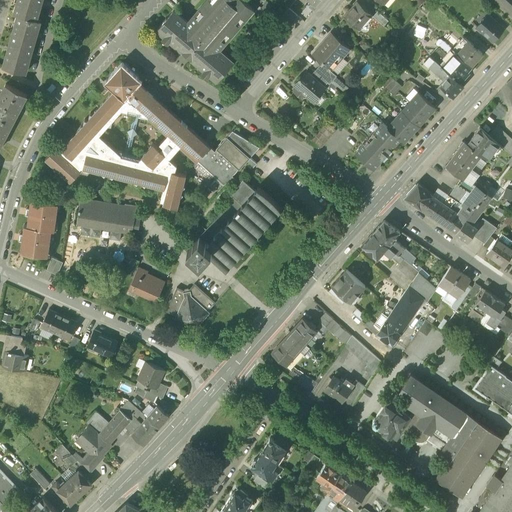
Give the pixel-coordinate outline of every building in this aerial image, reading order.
[(17,0),(14,13),(18,14),(37,19),(39,10),(41,0),(17,0)] [(195,63),(217,82),(223,74),(221,72),(224,69),(226,70),(233,63),(219,50),(221,48),(219,46),(223,41),(225,43),(232,35),(230,33),(233,30),(235,31),(236,31),(233,29),(237,25),(239,27),(249,15),(247,13),(252,8),(242,0),(207,0),(210,2),(206,5),(204,4),(206,6),(202,10),(200,8),(193,16),(196,18),(192,22),(190,20),(187,23),(173,11),(166,19),(168,21),(165,24),(163,22),(157,30),(179,49),(180,46),(185,50),(183,52),(183,53),(185,50),(192,57),(190,59),(191,59),(193,57),(197,61),(195,63)] [(308,7),(313,12),(322,2),(319,0),(314,0),(312,2),(308,7)] [(498,0),(509,10),(511,6),(511,0),(498,0)] [(344,17),(359,29),(366,21),(366,22),(372,14),(357,2),(344,17)] [(288,8),(285,12),(293,19),(296,15),(288,8)] [(373,16),(384,26),(388,20),(377,11),(373,16)] [(289,24),(293,19),(285,12),(281,17),(289,24)] [(41,20),(37,19),(18,14),(3,66),(26,72),(28,64),(28,63),(38,28),(38,29),(41,20)] [(476,27),(492,42),(504,29),(487,14),(476,27)] [(285,28),(289,24),(281,17),(277,21),(285,28)] [(454,28),(462,35),(467,30),(458,23),(454,28)] [(422,38),(426,28),(417,24),(413,34),(422,38)] [(331,69),(332,69),(332,68),(331,67),(341,56),(342,57),(350,48),(332,33),(321,45),(320,45),(312,54),(321,62),(321,63),(322,63),(323,62),(331,69)] [(453,49),(471,66),(482,53),(464,37),(453,49)] [(434,59),(460,83),(460,82),(469,72),(468,70),(471,66),(453,49),(443,40),(429,55),(434,59)] [(424,61),(429,65),(434,59),(429,55),(424,61)] [(331,67),(332,68),(342,57),(341,56),(331,67)] [(347,62),(342,57),(332,68),(338,73),(347,62)] [(451,95),(453,96),(464,85),(460,82),(460,83),(434,59),(429,65),(445,79),(440,85),(451,95)] [(104,82),(110,87),(124,100),(127,98),(148,116),(168,134),(180,145),(196,160),(197,160),(209,146),(210,145),(140,83),(142,81),(140,79),(141,77),(136,73),(135,74),(136,72),(131,68),(130,69),(129,68),(130,67),(125,63),(124,64),(122,62),(104,82)] [(330,70),(331,69),(323,62),(322,63),(330,70)] [(321,63),(315,71),(323,78),(330,70),(322,63),(321,63)] [(305,94),(312,100),(318,94),(320,93),(325,88),(324,86),(311,75),(306,71),(301,77),(300,77),(299,78),(294,85),(297,87),(293,92),(301,98),(305,94)] [(328,82),(323,78),(315,71),(311,75),(324,86),(328,82)] [(381,84),(385,88),(393,79),(388,75),(381,84)] [(397,82),(393,79),(385,88),(390,92),(397,82)] [(402,86),(397,82),(390,92),(394,95),(402,86)] [(6,83),(0,94),(0,116),(12,123),(16,116),(16,115),(22,102),(23,102),(27,95),(6,83)] [(435,91),(447,99),(451,95),(440,85),(435,91)] [(73,135),(62,147),(73,157),(97,131),(124,100),(110,87),(104,93),(102,91),(93,102),(98,106),(93,113),(93,114),(90,113),(89,118),(87,120),(85,119),(84,124),(83,124),(76,131),(78,132),(74,136),(73,135)] [(418,92),(409,102),(426,117),(435,107),(432,104),(423,96),(418,92)] [(423,96),(432,104),(436,100),(427,92),(423,96)] [(97,131),(100,134),(122,110),(127,111),(128,108),(141,112),(141,114),(148,116),(127,98),(124,100),(97,131)] [(419,125),(426,117),(409,102),(402,110),(419,125)] [(138,159),(142,156),(130,153),(134,136),(137,134),(135,131),(139,118),(146,119),(148,116),(141,114),(141,112),(128,108),(127,111),(135,113),(130,129),(127,131),(129,135),(125,152),(122,151),(122,150),(116,148),(121,154),(121,155),(138,159)] [(412,133),(419,125),(402,110),(395,118),(412,133)] [(7,132),(12,123),(0,116),(0,145),(1,144),(0,144),(7,132)] [(342,126),(346,130),(354,121),(350,117),(342,126)] [(404,142),(412,133),(395,118),(387,126),(401,139),(404,142)] [(332,135),(336,130),(327,122),(323,127),(332,135)] [(367,164),(368,169),(380,169),(379,163),(383,158),(384,159),(392,150),(391,149),(401,139),(387,126),(382,122),(362,145),(355,153),(367,164)] [(480,126),(469,141),(489,156),(490,155),(499,144),(489,135),(480,126)] [(503,147),(507,151),(511,146),(511,139),(497,126),(489,135),(499,144),(503,147)] [(328,139),(332,135),(323,127),(319,131),(328,139)] [(239,169),(247,160),(250,157),(259,147),(232,130),(227,136),(216,148),(217,149),(215,151),(209,146),(197,160),(192,165),(208,180),(213,175),(224,184),(229,179),(232,176),(234,174),(234,175),(238,171),(237,170),(239,168),(239,169)] [(180,145),(168,134),(160,143),(163,146),(161,149),(153,143),(142,156),(138,159),(121,155),(121,154),(116,148),(100,134),(97,131),(73,157),(62,147),(60,146),(58,148),(81,169),(83,168),(100,172),(100,171),(101,172),(105,175),(106,173),(109,174),(113,177),(115,175),(115,176),(133,180),(134,180),(137,183),(139,181),(142,182),(145,185),(147,183),(147,184),(163,188),(160,200),(164,201),(163,203),(178,207),(181,198),(180,198),(180,197),(183,193),(181,192),(182,189),(185,186),(183,184),(184,183),(187,174),(176,171),(177,164),(169,157),(180,145)] [(324,143),(328,139),(319,131),(315,136),(324,143)] [(320,148),(324,143),(315,136),(311,140),(320,148)] [(477,161),(482,154),(468,143),(464,141),(445,166),(461,178),(463,179),(464,177),(471,168),(477,161)] [(488,158),(489,156),(469,141),(468,143),(482,154),(488,158)] [(499,144),(490,155),(494,158),(503,147),(499,144)] [(71,181),(81,169),(58,148),(56,146),(45,158),(52,164),(53,164),(54,164),(55,169),(58,168),(60,170),(61,174),(64,174),(64,175),(71,181)] [(257,163),(250,157),(247,160),(254,166),(257,163)] [(471,168),(478,173),(483,166),(477,161),(471,168)] [(464,177),(472,182),(478,174),(478,173),(471,168),(464,177)] [(229,179),(237,186),(240,183),(232,176),(229,179)] [(457,184),(470,192),(475,184),(472,182),(464,177),(463,179),(461,178),(457,184)] [(243,179),(240,183),(237,186),(230,194),(235,198),(242,204),(255,190),(243,179)] [(406,199),(421,209),(430,200),(433,196),(432,195),(417,182),(406,196),(406,199)] [(492,196),(489,194),(486,192),(488,189),(477,182),(475,184),(470,192),(457,184),(449,196),(448,195),(443,203),(466,218),(477,204),(482,208),(492,196)] [(491,185),(488,189),(491,192),(489,194),(492,196),(497,200),(501,193),(491,185)] [(213,248),(231,264),(264,227),(281,208),(276,202),(271,196),(264,191),(258,186),(255,190),(242,204),(235,198),(200,237),(199,236),(187,249),(201,261),(213,248)] [(443,203),(448,195),(438,188),(432,195),(433,196),(439,200),(443,203)] [(511,189),(506,188),(503,198),(511,201),(511,199),(511,189)] [(78,223),(82,224),(101,227),(106,228),(106,229),(107,229),(107,228),(111,229),(120,230),(120,231),(121,231),(132,233),(137,206),(125,204),(125,205),(81,197),(77,224),(78,224),(78,223)] [(20,252),(45,255),(46,249),(49,250),(50,241),(48,241),(49,235),(51,235),(52,229),(51,229),(52,224),(55,224),(58,208),(54,208),(55,202),(31,199),(29,209),(27,208),(26,216),(28,216),(27,225),(24,224),(23,234),(20,234),(19,241),(22,242),(20,252)] [(421,209),(456,233),(466,219),(466,218),(443,203),(439,200),(436,204),(430,200),(421,209)] [(466,218),(466,219),(471,223),(482,208),(477,204),(466,218)] [(505,211),(498,207),(495,213),(502,217),(505,211)] [(511,220),(511,215),(509,214),(503,222),(508,226),(511,220)] [(471,234),(485,243),(490,236),(497,227),(483,217),(476,226),(471,234)] [(476,226),(471,223),(466,219),(456,233),(467,240),(471,234),(476,226)] [(373,231),(389,245),(395,239),(400,231),(386,221),(382,222),(373,231)] [(100,237),(101,227),(82,224),(81,233),(100,237)] [(120,240),(121,231),(120,231),(120,230),(111,229),(110,238),(120,240)] [(391,256),(395,251),(389,245),(373,231),(361,245),(377,259),(384,251),(391,256)] [(406,235),(400,231),(395,239),(400,244),(406,235)] [(511,240),(502,233),(498,238),(509,246),(511,242),(511,240)] [(495,240),(490,236),(485,243),(483,246),(488,249),(495,240)] [(511,255),(511,248),(509,246),(498,238),(497,238),(486,254),(504,267),(511,255)] [(400,244),(395,239),(389,245),(395,251),(399,254),(404,248),(405,248),(400,244)] [(416,258),(404,248),(399,254),(404,258),(418,271),(421,269),(412,262),(416,258)] [(404,248),(416,258),(405,248),(404,248)] [(399,254),(395,251),(391,256),(400,263),(404,258),(399,254)] [(46,270),(57,274),(63,262),(52,257),(46,270)] [(127,269),(134,272),(135,269),(136,267),(139,261),(132,258),(127,269)] [(418,271),(404,258),(400,263),(396,267),(412,281),(419,272),(418,271)] [(439,284),(448,290),(461,273),(451,266),(439,284)] [(129,288),(157,300),(165,282),(147,273),(148,272),(138,267),(138,268),(136,267),(135,269),(137,270),(129,288)] [(346,299),(349,302),(357,293),(358,294),(365,286),(346,269),(331,286),(333,287),(346,299)] [(421,283),(432,293),(434,290),(436,287),(419,272),(412,281),(418,286),(421,283)] [(471,280),(461,273),(448,290),(458,297),(468,284),(471,280)] [(189,289),(195,283),(193,281),(184,290),(189,289)] [(418,286),(412,281),(409,286),(422,297),(424,299),(427,301),(432,293),(421,283),(418,286)] [(188,325),(189,325),(199,323),(209,312),(208,311),(216,302),(195,283),(189,289),(184,290),(177,287),(171,299),(170,299),(165,310),(176,315),(175,319),(187,325),(188,325)] [(475,283),(472,287),(468,293),(473,296),(480,286),(475,283)] [(448,290),(439,284),(436,287),(434,290),(444,297),(448,290)] [(451,307),(456,310),(468,293),(472,287),(468,284),(458,297),(452,306),(451,307)] [(385,322),(398,332),(422,297),(409,286),(393,310),(388,317),(385,322)] [(329,291),(342,303),(346,299),(333,287),(329,291)] [(458,297),(448,290),(444,297),(442,299),(452,306),(458,297)] [(486,311),(492,315),(500,320),(503,315),(505,312),(501,309),(505,303),(486,290),(476,304),(486,311)] [(357,293),(349,302),(351,303),(358,294),(357,293)] [(398,332),(400,333),(424,299),(422,297),(398,332)] [(468,315),(479,322),(486,311),(476,304),(468,315)] [(353,313),(362,321),(366,316),(357,308),(353,313)] [(41,326),(69,339),(77,322),(49,309),(41,326)] [(318,320),(320,322),(326,327),(334,318),(326,311),(318,320)] [(492,315),(486,311),(479,322),(495,334),(500,328),(496,325),(494,328),(487,322),(492,315)] [(382,312),(374,323),(375,324),(373,326),(379,331),(385,322),(388,317),(382,312)] [(496,325),(500,320),(492,315),(487,322),(494,328),(496,325)] [(496,325),(500,328),(507,317),(503,315),(500,320),(496,325)] [(303,317),(290,331),(305,344),(311,337),(317,330),(303,317)] [(511,330),(511,321),(507,317),(500,328),(509,334),(510,333),(511,330)] [(29,328),(36,331),(40,321),(34,318),(29,328)] [(341,325),(334,318),(326,327),(329,330),(333,333),(340,326),(341,325)] [(434,324),(426,318),(418,330),(427,335),(434,324)] [(443,318),(437,326),(443,330),(448,322),(443,318)] [(365,324),(376,334),(379,331),(373,326),(375,324),(374,323),(369,319),(365,324)] [(329,330),(326,327),(320,322),(316,326),(325,334),(329,330)] [(388,345),(391,347),(394,346),(396,343),(394,342),(400,333),(398,332),(385,322),(379,331),(376,334),(376,335),(389,343),(389,344),(388,345)] [(345,330),(340,326),(333,333),(338,338),(345,330)] [(104,351),(113,353),(118,342),(100,334),(101,332),(94,329),(87,346),(103,353),(104,351)] [(346,329),(345,330),(338,338),(345,345),(352,335),(346,329)] [(317,330),(311,337),(315,341),(321,334),(317,330)] [(299,350),(305,344),(290,331),(279,344),(293,357),(294,355),(294,356),(299,350)] [(2,366),(25,371),(29,356),(24,355),(19,354),(21,343),(23,337),(9,334),(2,366)] [(382,362),(352,335),(345,345),(367,365),(364,368),(373,376),(382,362)] [(69,346),(76,349),(80,339),(74,336),(69,346)] [(287,363),(293,357),(279,344),(271,352),(278,358),(280,356),(287,363)] [(310,349),(305,344),(299,350),(304,355),(308,358),(313,353),(310,349)] [(291,369),(304,355),(299,350),(294,356),(294,355),(293,357),(287,363),(286,365),(291,369)] [(286,365),(287,363),(280,356),(278,358),(286,365)] [(489,363),(496,368),(501,362),(494,357),(489,363)] [(152,386),(156,388),(159,382),(164,369),(147,361),(143,368),(144,369),(139,380),(146,383),(146,384),(152,386)] [(511,379),(506,375),(496,368),(490,364),(487,368),(488,369),(475,387),(502,407),(509,411),(511,413),(509,415),(511,417),(511,379)] [(287,375),(297,382),(303,373),(299,370),(294,367),(287,375)] [(297,382),(312,392),(318,383),(303,373),(297,382)] [(405,402),(408,404),(423,414),(417,422),(431,432),(447,443),(442,449),(440,452),(449,458),(436,477),(461,495),(491,451),(502,436),(495,432),(411,374),(406,381),(405,381),(400,388),(402,390),(402,389),(411,395),(405,402)] [(333,375),(332,378),(328,383),(324,389),(340,399),(342,401),(351,387),(353,383),(346,378),(343,382),(333,375)] [(342,401),(340,399),(334,407),(345,415),(365,386),(356,380),(353,383),(351,387),(342,401)] [(152,386),(150,392),(158,395),(163,398),(168,386),(159,382),(156,388),(152,386)] [(155,401),(158,395),(150,392),(147,391),(144,397),(155,401)] [(413,429),(417,422),(423,414),(408,404),(403,410),(388,399),(375,417),(374,417),(372,420),(373,424),(375,425),(376,425),(397,439),(403,430),(407,433),(410,429),(412,430),(413,429)] [(125,426),(144,443),(159,426),(147,416),(146,415),(128,400),(120,409),(131,419),(125,426)] [(147,416),(159,426),(169,415),(158,404),(147,416)] [(120,409),(109,422),(99,433),(110,443),(125,426),(131,419),(120,409)] [(89,424),(99,433),(109,422),(95,410),(86,421),(89,424)] [(425,440),(427,438),(431,432),(417,422),(413,429),(414,430),(413,432),(413,435),(414,438),(416,440),(419,442),(422,442),(425,440)] [(91,452),(99,459),(99,458),(111,444),(110,443),(99,433),(89,424),(78,436),(85,442),(82,445),(91,452)] [(447,443),(431,432),(427,438),(440,447),(442,449),(447,443)] [(76,439),(82,445),(85,442),(78,436),(76,439)] [(261,452),(277,463),(281,457),(287,449),(276,442),(273,440),(273,439),(272,438),(270,438),(269,440),(269,441),(261,452)] [(279,438),(276,442),(287,449),(289,445),(279,438)] [(64,458),(71,465),(77,459),(73,455),(62,443),(55,450),(63,459),(64,458)] [(480,508),(485,511),(511,511),(511,448),(505,460),(496,473),(495,473),(488,484),(479,498),(479,499),(480,499),(481,507),(481,508),(480,508)] [(302,460),(308,464),(314,454),(309,450),(302,460)] [(78,459),(81,463),(84,460),(76,452),(73,455),(77,459),(78,459)] [(81,463),(90,472),(101,460),(99,458),(99,459),(91,452),(84,460),(81,463)] [(268,477),(273,469),(277,463),(261,452),(256,459),(254,459),(251,463),(252,465),(252,466),(258,471),(268,477)] [(307,465),(313,469),(320,458),(314,454),(307,465)] [(318,491),(325,496),(330,488),(341,472),(326,462),(320,471),(316,469),(313,474),(310,472),(303,481),(315,489),(314,490),(318,492),(318,491)] [(0,495),(13,483),(0,468),(0,495)] [(30,473),(45,488),(50,483),(36,468),(30,473)] [(79,469),(67,480),(80,494),(92,483),(79,469)] [(265,481),(268,477),(258,471),(256,474),(265,481)] [(341,472),(330,488),(336,492),(338,490),(343,493),(351,480),(341,472)] [(71,503),(80,494),(67,480),(62,486),(57,481),(52,486),(58,493),(59,492),(62,494),(59,497),(63,502),(67,499),(71,503)] [(367,490),(351,480),(343,493),(335,504),(345,510),(345,511),(346,511),(351,511),(355,507),(367,490)] [(0,495),(0,499),(5,504),(20,490),(13,483),(0,495)] [(231,496),(225,505),(235,511),(244,511),(252,500),(246,496),(247,494),(237,487),(234,493),(233,492),(232,493),(230,495),(231,496)] [(329,511),(335,504),(343,493),(338,490),(336,492),(330,488),(325,496),(314,511),(315,511),(329,511)] [(58,511),(43,496),(26,511),(58,511)] [(127,502),(118,510),(119,511),(144,511),(145,511),(127,502)]
